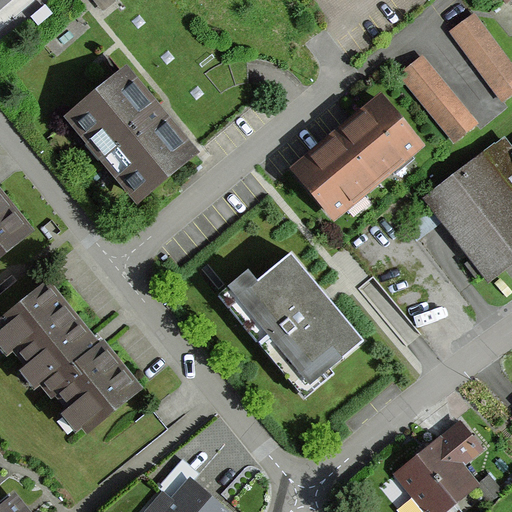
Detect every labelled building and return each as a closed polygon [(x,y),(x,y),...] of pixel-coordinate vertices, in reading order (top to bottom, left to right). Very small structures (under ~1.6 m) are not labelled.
[(46,9),(31,21),(36,26),(50,14),(46,9)] [(511,70),(472,17),(449,33),(501,102),(511,93),(511,70)] [(453,142),(474,125),(420,59),(398,76),(453,142)] [(118,176),(121,180),(136,198),(189,154),(123,75),(71,119),(89,141),(96,135),(126,170),(118,176)] [(335,143),(333,141),(295,173),(331,216),(350,199),(348,196),(357,189),(359,191),(387,169),(384,166),(394,158),(396,161),(416,145),(380,102),(342,134),(343,136),(335,143)] [(511,153),(503,143),(430,200),(488,276),(511,257),(511,153)] [(0,253),(25,232),(0,201),(0,253)] [(341,360),(362,342),(289,255),(233,301),(301,383),(336,354),(341,360)] [(472,258),(463,265),(474,280),(484,273),(472,258)] [(99,347),(95,350),(45,289),(0,325),(0,331),(52,395),(56,392),(86,429),(134,389),(99,347)] [(400,511),(433,511),(469,483),(456,466),(476,449),(458,427),(438,444),(437,442),(397,475),(413,496),(401,506),(400,511)] [(487,504),(499,494),(488,480),(476,490),(487,504)] [(157,489),(172,503),(164,511),(223,511),(190,483),(179,495),(164,482),(157,489)] [(0,511),(21,511),(12,500),(0,509),(0,511)]
